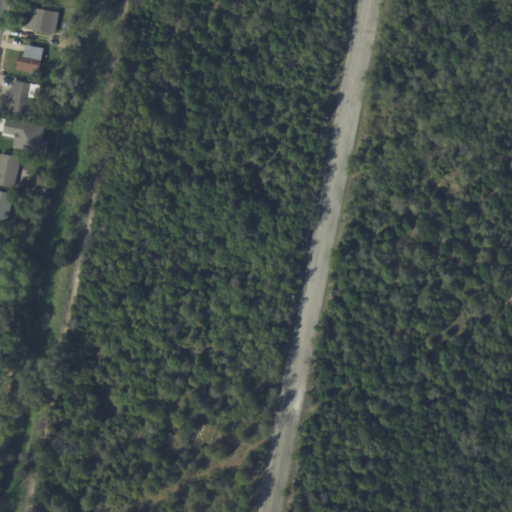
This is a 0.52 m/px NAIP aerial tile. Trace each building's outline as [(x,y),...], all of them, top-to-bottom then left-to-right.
[(33,30),(25,29),(30,4),(37,6),(37,9),(61,13),(57,34),(33,30)] [(63,38),(77,40),(76,49),(60,47),(62,37),(63,38)] [(17,70),(20,52),(25,53),(26,45),(44,48),(40,74),(17,70)] [(62,50),(69,52),(68,58),(61,56),(62,50)] [(15,80),(42,86),(39,99),(32,98),(29,116),(8,112),(14,80),(15,80)] [(20,166),(15,189),(0,186),(0,159),(1,154),(21,158),(20,166)] [(13,202),(9,226),(0,224),(0,191),(14,194),(13,202)] [(8,239),(6,251),(0,250),(0,228),(4,229),(3,238),(8,239)] [(4,256),(24,259),(23,266),(3,262),(4,256)] [(25,309),(24,318),(14,316),(15,307),(25,309)]
